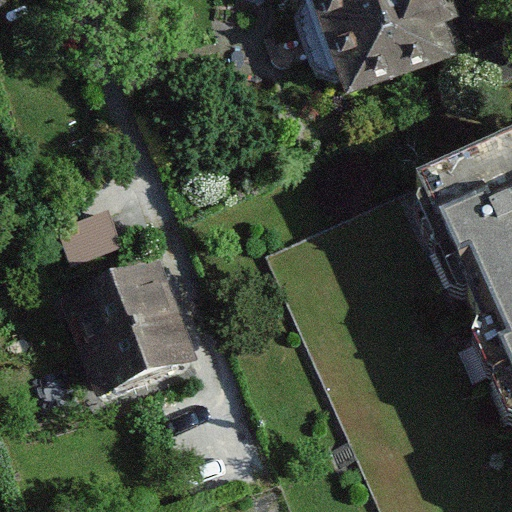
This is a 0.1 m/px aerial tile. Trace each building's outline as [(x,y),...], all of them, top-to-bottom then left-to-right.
[(308,0),(346,105),(451,68),(439,34),(453,29),(442,0),(308,0)] [(511,148),(406,198),(511,426),(511,148)] [(104,216),(50,236),(63,271),(117,251),(104,216)] [(0,218),(0,245),(8,243),(0,218)] [(151,275),(62,309),(97,401),(187,367),(151,275)]
